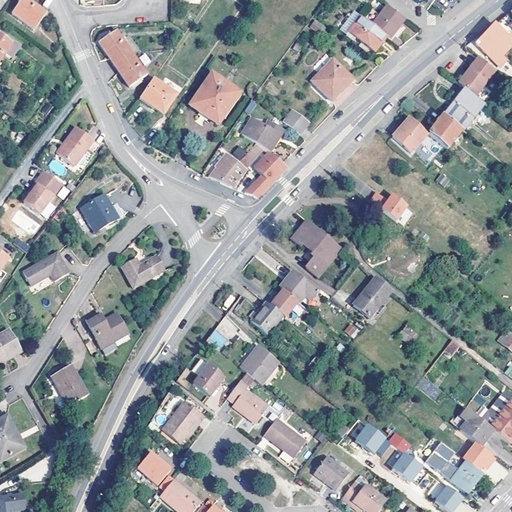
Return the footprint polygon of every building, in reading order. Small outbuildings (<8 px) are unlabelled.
[(27,0),(24,0),(13,14),(35,31),(47,15),(27,0)] [(386,37),(389,38),(404,20),(388,8),(386,7),(372,25),(386,37)] [(374,52),(386,37),(372,25),(355,12),(340,30),(346,35),(349,32),(374,52)] [(511,14),(510,17),(508,15),(497,27),(499,29),(506,36),(511,30),(511,14)] [(315,21),(310,27),(320,34),(324,29),(315,21)] [(484,39),(477,47),(496,66),(503,59),(511,50),(511,41),(506,36),(499,29),(497,27),(484,39)] [(0,28),(0,63),(5,56),(12,61),(24,45),(0,28)] [(114,66),(131,55),(115,32),(99,44),(114,66)] [(298,43),(294,49),(300,53),(304,47),(298,43)] [(145,53),(139,57),(145,66),(151,62),(145,53)] [(131,55),(114,66),(128,88),(145,77),(131,55)] [(503,59),(496,66),(501,70),(508,63),(503,59)] [(311,82),(331,102),(352,81),(332,61),(311,82)] [(470,93),(480,101),(500,76),(483,63),(472,76),(475,78),(465,90),(466,90),(470,93)] [(211,75),(190,106),(217,125),(238,94),(211,75)] [(463,87),(465,90),(475,78),(472,76),(463,87)] [(153,81),(137,102),(152,113),(155,109),(163,115),(176,97),(153,81)] [(466,90),(458,99),(463,103),(470,93),(466,90)] [(485,105),(480,101),(470,93),(463,103),(458,99),(443,117),(461,131),(463,133),(485,105)] [(284,124),(298,136),(307,125),(293,113),(284,124)] [(447,150),(461,131),(443,117),(428,135),(430,137),(447,150)] [(241,135),(256,144),(264,149),(269,153),(282,133),(268,123),(264,129),(251,120),(241,135)] [(401,138),(399,137),(395,141),(414,157),(430,137),(428,135),(411,121),(404,130),(406,132),(401,138)] [(59,153),(50,166),(66,177),(85,150),(67,137),(57,151),(59,153)] [(240,161),(247,168),(264,149),(256,144),(240,161)] [(280,146),(272,155),(283,162),(290,155),(280,146)] [(48,164),(50,166),(59,153),(57,151),(48,164)] [(245,193),(249,195),(282,163),(283,162),(272,155),(270,153),(255,168),(263,177),(245,193)] [(207,177),(231,187),(245,172),(225,155),(207,177)] [(249,195),(254,198),(255,198),(267,186),(287,167),(282,163),(249,195)] [(436,181),(444,187),(449,179),(441,173),(436,181)] [(33,189),(27,197),(20,206),(37,218),(59,188),(40,174),(31,188),(33,189)] [(64,200),(70,191),(63,186),(57,195),(64,200)] [(25,196),(27,197),(33,189),(31,188),(25,196)] [(369,203),(394,223),(406,208),(391,197),(385,205),(383,203),(384,202),(375,195),(369,203)] [(104,197),(81,210),(94,234),(117,220),(104,197)] [(49,202),(40,214),(47,218),(56,206),(49,202)] [(55,215),(56,218),(63,208),(62,206),(55,215)] [(59,223),(68,217),(63,208),(56,218),(59,223)] [(318,278),(341,251),(307,223),(291,240),(300,248),(302,245),(312,254),(311,256),(316,261),(313,263),(312,261),(306,268),(318,278)] [(418,269),(420,265),(421,261),(420,254),(418,250),(415,246),(410,243),(403,242),(396,243),(392,245),(389,248),(386,254),(385,261),(386,265),(387,267),(389,271),(393,274),(397,276),(401,277),(406,277),(412,275),(416,272),(418,269)] [(50,276),(53,283),(68,274),(57,254),(23,273),(31,287),(50,276)] [(163,273),(155,259),(139,267),(136,261),(121,269),(133,290),(163,273)] [(278,290),(281,292),(297,305),(298,305),(304,298),(310,303),(319,292),(293,270),(286,280),(278,290)] [(391,292),(375,279),(354,306),(370,319),(391,292)] [(285,320),(297,305),(281,292),(275,300),(272,298),(267,305),(283,318),(285,320)] [(283,318),(267,305),(252,323),(268,336),(283,318)] [(126,334),(116,315),(103,322),(98,313),(85,320),(104,356),(116,350),(112,343),(126,334)] [(355,338),(359,329),(349,324),(344,333),(355,338)] [(207,343),(223,355),(233,343),(215,329),(207,343)] [(10,331),(0,336),(0,364),(22,353),(10,331)] [(410,346),(418,337),(413,333),(405,342),(410,346)] [(443,351),(450,357),(459,346),(452,340),(443,351)] [(255,381),(263,387),(279,366),(259,350),(252,359),(255,361),(245,373),(249,376),(255,381)] [(243,371),(245,373),(255,361),(252,359),(243,371)] [(71,367),(51,378),(67,407),(87,396),(71,367)] [(209,369),(195,388),(212,401),(227,382),(209,369)] [(242,385),(249,390),(255,381),(249,376),(242,385)] [(247,392),(249,390),(242,385),(230,401),(236,406),(234,409),(257,426),(270,409),(247,392)] [(170,412),(178,397),(168,392),(161,407),(170,412)] [(477,411),(484,400),(476,394),(468,405),(477,411)] [(511,402),(510,402),(503,410),(506,413),(511,405),(511,402)] [(493,433),(505,442),(511,433),(511,405),(506,413),(503,410),(488,429),(493,433)] [(197,424),(200,427),(205,421),(186,406),(165,431),(181,444),(186,438),(197,424)] [(0,419),(7,415),(16,432),(18,430),(8,411),(0,415),(0,419)] [(481,449),(493,433),(488,429),(467,412),(461,419),(466,424),(459,432),(480,448),(481,449)] [(17,435),(16,432),(7,415),(0,419),(0,460),(19,451),(12,438),(17,435)] [(454,428),(459,432),(466,424),(461,419),(454,428)] [(279,422),(266,439),(297,461),(308,445),(279,422)] [(197,424),(186,438),(189,440),(200,427),(197,424)] [(343,440),(350,431),(342,425),(334,434),(343,440)] [(382,458),(392,446),(388,443),(368,427),(355,443),(364,449),(365,447),(375,455),(376,454),(382,458)] [(12,438),(19,451),(24,448),(17,435),(12,438)] [(402,454),(408,447),(394,436),(388,443),(392,446),(402,454)] [(442,477),(450,467),(447,464),(455,455),(440,444),(425,463),(442,477)] [(365,447),(364,449),(373,457),(375,455),(365,447)] [(466,465),(478,474),(483,468),(486,464),(489,467),(495,460),(481,449),(480,448),(466,465)] [(154,454),(140,470),(160,487),(173,471),(154,454)] [(419,487),(429,475),(404,456),(392,471),(401,478),(402,476),(412,483),(413,483),(419,487)] [(329,459),(316,477),(338,493),(351,476),(329,459)] [(52,462),(20,465),(21,482),(53,480),(52,462)] [(466,465),(465,463),(457,472),(450,467),(442,477),(449,483),(448,483),(466,497),(466,496),(472,489),(475,491),(484,479),(478,474),(466,465)] [(18,475),(0,482),(0,490),(21,481),(18,475)] [(402,476),(401,478),(410,486),(412,483),(402,476)] [(166,483),(170,487),(176,480),(172,477),(166,483)] [(191,511),(201,501),(176,480),(170,487),(166,492),(162,497),(179,511),(191,511)] [(162,488),(166,492),(170,487),(166,483),(162,488)] [(355,504),(364,511),(380,511),(388,503),(367,487),(366,490),(358,483),(345,501),(353,507),(355,504)] [(443,511),(454,511),(463,502),(447,489),(436,503),(441,507),(439,509),(443,511)] [(0,511),(15,511),(23,511),(22,496),(0,498),(0,511)]
